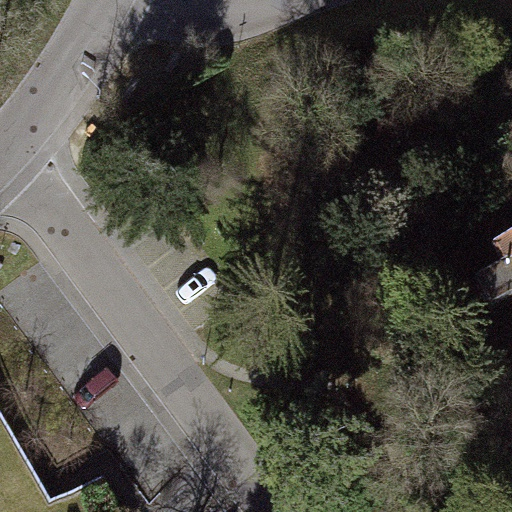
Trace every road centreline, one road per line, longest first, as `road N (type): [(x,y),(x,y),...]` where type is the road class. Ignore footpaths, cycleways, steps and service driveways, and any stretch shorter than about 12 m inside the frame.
road 1 (residential): [(0,165),(278,511)]
road 2 (residential): [(0,159),(65,76),(107,0)]
road 3 (residential): [(125,0),(205,14),(286,0)]
